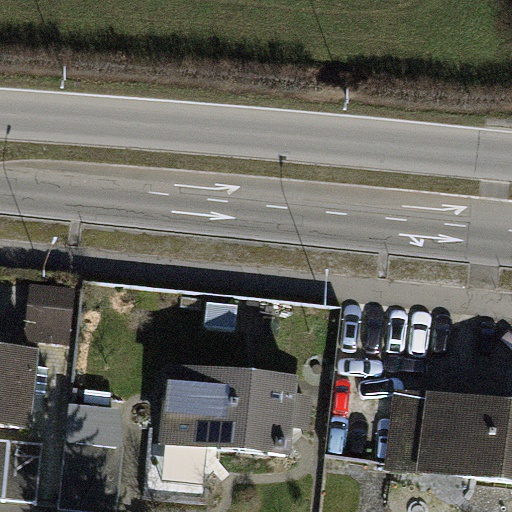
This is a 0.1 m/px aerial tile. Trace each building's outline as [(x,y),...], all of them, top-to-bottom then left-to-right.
[(37,291),(33,331),(75,336),(80,295),(37,291)] [(246,309),(210,306),(207,333),(243,337),(246,309)] [(55,358),(0,352),(0,433),(47,438),(55,358)] [(295,384),(177,372),(169,445),(287,458),(295,384)] [(511,407),(400,393),(389,475),(511,490),(511,407)] [(116,511),(123,448),(70,442),(63,510),(85,511),(116,511)] [(47,451),(0,445),(0,505),(41,510),(47,451)]
